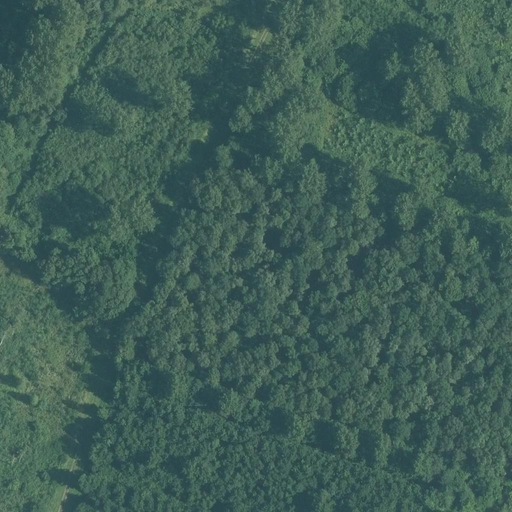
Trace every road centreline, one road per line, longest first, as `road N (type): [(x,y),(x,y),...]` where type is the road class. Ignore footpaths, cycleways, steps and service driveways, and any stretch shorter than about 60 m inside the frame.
road 1 (track): [(283,0),(148,277)]
road 2 (track): [(148,277),(63,511)]
road 3 (track): [(123,334),(0,258)]
